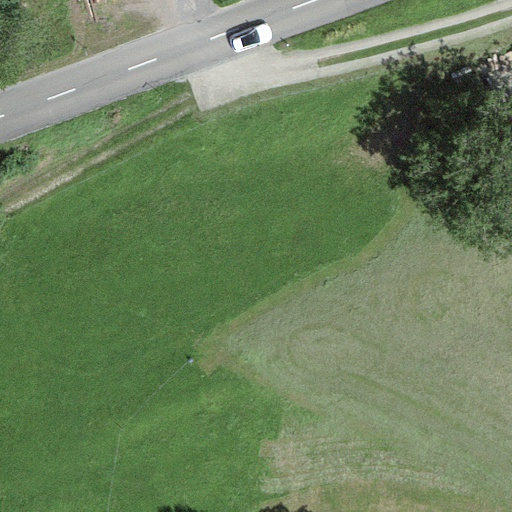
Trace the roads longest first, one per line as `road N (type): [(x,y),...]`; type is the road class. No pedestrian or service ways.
road 1 (tertiary): [(321,0),(0,119)]
road 2 (track): [(511,11),(227,85),(202,44)]
